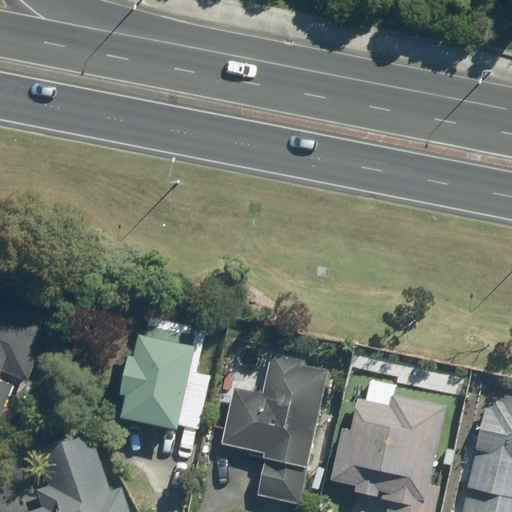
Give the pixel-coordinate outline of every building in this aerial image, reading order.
[(0,303),(0,414),(12,384),(0,379),(0,378),(3,370),(27,379),(49,322),(0,303)] [(199,374),(205,327),(147,319),(145,337),(138,336),(135,357),(124,356),(119,395),(125,395),(122,421),(176,428),(177,425),(203,429),(210,375),(199,374)] [(302,503),(324,367),(273,357),(267,395),(233,389),(225,444),(263,453),(256,496),(302,503)] [(339,429),(330,480),(354,484),(352,496),(387,502),(385,511),(432,511),(437,487),(429,486),(444,405),(392,396),(390,407),(357,401),(352,432),(339,429)] [(511,511),(511,399),(504,397),(502,407),(484,403),(461,511),(511,511)] [(87,434),(36,452),(49,488),(37,492),(42,507),(29,511),(130,511),(122,487),(109,492),(87,434)]
